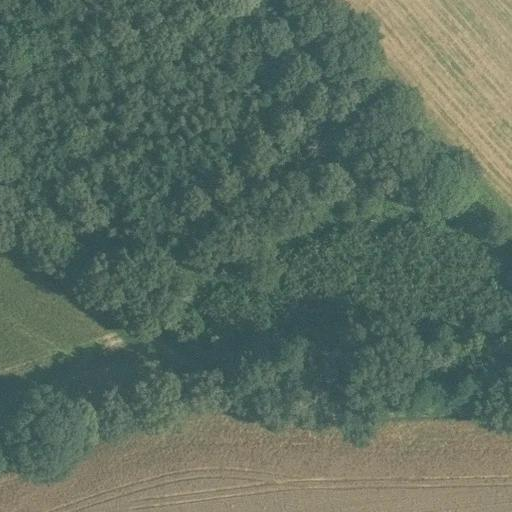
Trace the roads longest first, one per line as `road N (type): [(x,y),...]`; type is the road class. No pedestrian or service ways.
road 1 (track): [(225,393),(258,416),(300,424),(511,420)]
road 2 (track): [(0,235),(225,393)]
